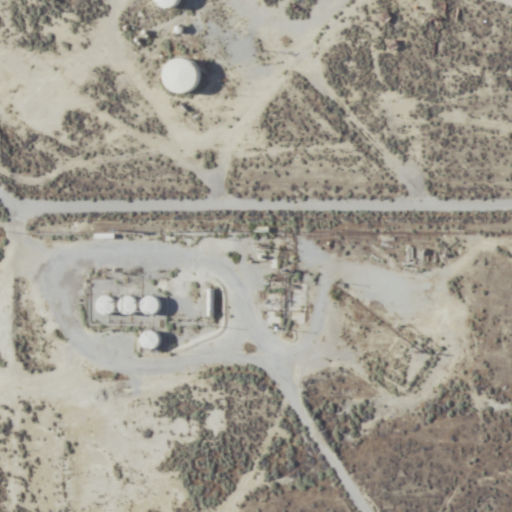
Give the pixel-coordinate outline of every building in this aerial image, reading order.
[(158,0),(168,10),(178,0),(158,0)] [(108,315),(118,303),(107,295),(98,307),(108,315)] [(135,297),(124,299),(126,312),(137,311),(135,297)] [(143,314),(159,312),(157,297),(140,299),(143,314)] [(143,347),(157,349),(159,333),(146,331),(143,347)]
